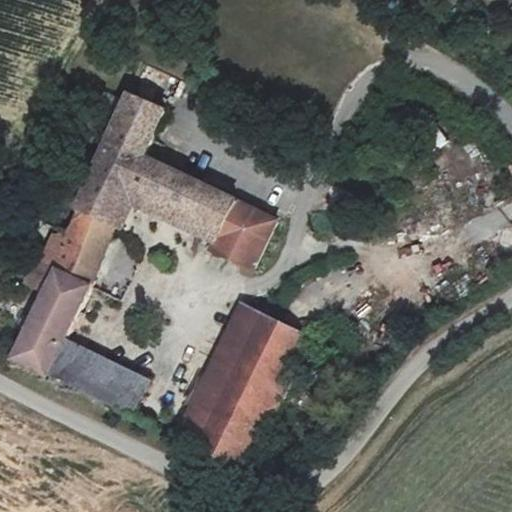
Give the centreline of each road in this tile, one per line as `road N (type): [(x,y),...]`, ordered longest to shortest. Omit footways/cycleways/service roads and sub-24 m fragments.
road 1 (residential): [(511,300),(425,354),(344,460),(306,491),(235,490),(168,471),(0,386)]
road 2 (residential): [(511,133),(452,66),(399,56),(360,74),(338,119),(341,167)]
